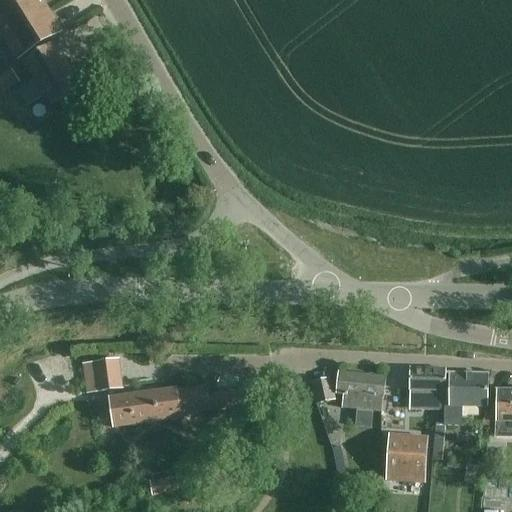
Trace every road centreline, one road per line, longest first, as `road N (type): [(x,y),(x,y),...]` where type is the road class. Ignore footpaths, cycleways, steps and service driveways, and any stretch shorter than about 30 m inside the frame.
road 1 (tertiary): [(355,297),(120,290),(0,310)]
road 2 (residential): [(0,284),(116,252),(179,245),(213,229),(236,198)]
road 3 (residential): [(236,198),(119,0)]
road 4 (residential): [(288,357),(511,365)]
road 5 (residential): [(511,341),(355,297)]
road 6 (residential): [(355,297),(265,235),(236,198)]
road 7 (tertiary): [(355,297),(511,295)]
road 8 (unknown): [(288,357),(138,365)]
